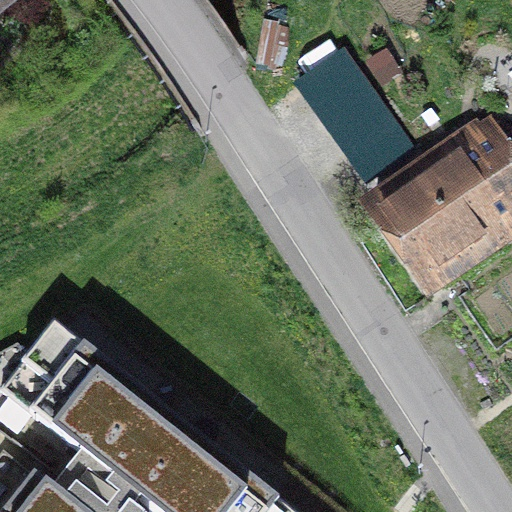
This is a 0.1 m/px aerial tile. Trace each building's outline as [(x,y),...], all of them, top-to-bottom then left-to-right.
[(0,0),(0,27),(31,0),(0,0)] [(511,234),(511,128),(496,105),(372,192),(439,286),(511,234)] [(108,478),(160,411),(126,382),(54,325),(0,393),(108,478)] [(151,511),(204,511),(237,470),(197,440),(160,411),(108,478),(151,511)] [(237,470),(204,511),(291,511),(270,496),(237,470)] [(77,511),(35,478),(7,511),(77,511)]
